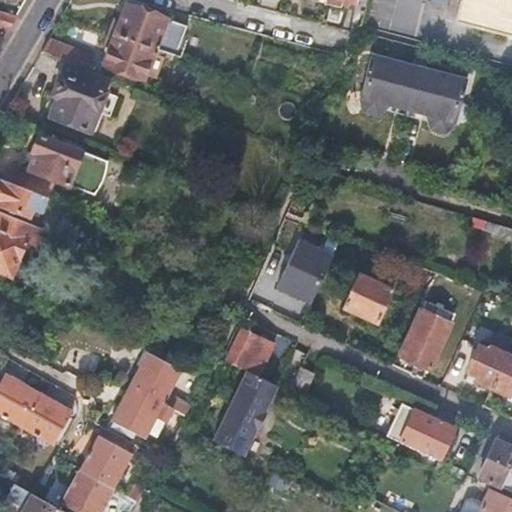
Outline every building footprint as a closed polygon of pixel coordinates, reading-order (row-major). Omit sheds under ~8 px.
[(327,0),(326,6),(337,9),(339,3),(327,0)] [(511,0),(461,0),(456,23),(511,37),(511,0)] [(128,4),(116,36),(157,51),(167,55),(181,57),(184,48),(178,46),(185,27),(128,4)] [(0,29),(8,32),(17,17),(0,11),(0,29)] [(157,51),(116,36),(104,66),(145,81),(157,51)] [(94,57),(49,41),(48,41),(46,44),(42,52),(68,62),(88,70),(94,57)] [(428,100),(425,114),(423,120),(430,121),(432,129),(447,134),(450,132),(455,125),(455,115),(460,98),(463,98),(467,80),(371,55),(367,71),(370,76),(365,92),(361,96),(359,101),(364,113),(378,117),(385,111),(391,112),(393,105),(396,92),(413,97),(428,100)] [(111,79),(88,70),(68,62),(54,96),(58,98),(51,117),(90,133),(111,79)] [(370,76),(367,71),(364,83),(361,96),(365,92),(370,76)] [(396,92),(393,105),(403,108),(410,110),(413,97),(396,92)] [(419,112),(425,114),(428,100),(413,97),(410,110),(419,112)] [(455,115),(455,125),(458,121),(463,98),(460,98),(455,115)] [(29,171),(69,187),(82,152),(37,135),(30,155),(34,155),(29,171)] [(82,152),(69,187),(94,197),(107,161),(82,152)] [(7,166),(0,179),(0,180),(1,181),(23,189),(28,175),(7,166)] [(54,186),(28,175),(23,189),(47,199),(50,200),(54,186)] [(23,189),(1,181),(0,184),(0,206),(28,218),(32,209),(41,213),(47,199),(23,189)] [(41,229),(0,212),(0,270),(12,275),(26,242),(34,245),(41,229)] [(341,239),(306,227),(301,239),(335,253),(341,239)] [(309,312),(325,276),(294,262),(279,297),(292,304),(309,312)] [(362,265),(358,275),(375,282),(379,273),(362,265)] [(253,279),(229,269),(216,300),(240,309),(253,279)] [(375,282),(358,275),(344,309),(379,324),(397,282),(379,273),(375,282)] [(289,313),(305,320),(309,312),(292,304),(289,313)] [(453,324),(423,310),(403,356),(432,369),(453,324)] [(228,361),(254,374),(259,377),(261,371),(247,364),(249,359),(259,338),(243,330),(228,361)] [(478,384),(493,391),(508,356),(511,350),(511,347),(498,342),(492,356),(478,351),(468,374),(478,379),(478,384)] [(191,350),(187,358),(201,364),(206,355),(191,350)] [(147,353),(130,387),(165,405),(182,372),(147,353)] [(511,357),(508,356),(493,391),(511,399),(511,396),(511,357)] [(264,366),(249,359),(247,364),(261,371),(264,366)] [(291,391),(306,398),(318,374),(303,367),(291,391)] [(6,373),(0,383),(0,411),(22,424),(40,392),(6,373)] [(218,444),(243,457),(256,430),(259,431),(268,414),(266,412),(277,386),(259,377),(254,374),(218,444)] [(165,405),(130,387),(113,420),(118,423),(133,431),(146,439),(149,435),(157,439),(173,410),(165,405)] [(72,409),(40,392),(22,424),(55,442),(72,409)] [(173,410),(187,417),(191,407),(178,400),(173,410)] [(387,436),(439,462),(441,459),(453,430),(401,404),(387,436)] [(133,431),(118,423),(116,430),(130,437),(133,431)] [(80,472),(114,491),(133,456),(125,453),(129,447),(105,434),(102,439),(99,438),(80,472)] [(501,487),(511,461),(511,447),(499,441),(482,478),(501,487)] [(376,454),(363,448),(349,477),(362,484),(376,454)] [(439,462),(436,470),(464,482),(468,472),(441,459),(439,462)] [(19,474),(0,464),(0,475),(23,489),(27,482),(20,478),(19,474)] [(101,511),(114,491),(80,472),(63,504),(77,511),(101,511)] [(511,511),(511,501),(492,492),(481,511),(511,511)] [(64,511),(60,509),(34,495),(31,493),(20,511),(64,511)]
